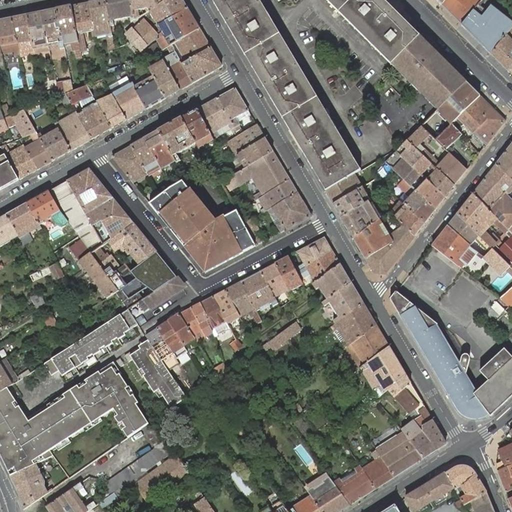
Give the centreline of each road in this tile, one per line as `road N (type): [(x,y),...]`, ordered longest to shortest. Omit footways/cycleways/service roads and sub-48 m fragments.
road 1 (residential): [(93,154),(200,288),(326,222)]
road 2 (residential): [(371,295),(395,277),(511,129)]
road 3 (residential): [(371,295),(467,447)]
road 4 (residential): [(238,73),(326,222)]
road 5 (residential): [(93,154),(238,73)]
road 6 (tertiary): [(406,0),(511,102)]
road 7 (tertiary): [(467,447),(365,511)]
